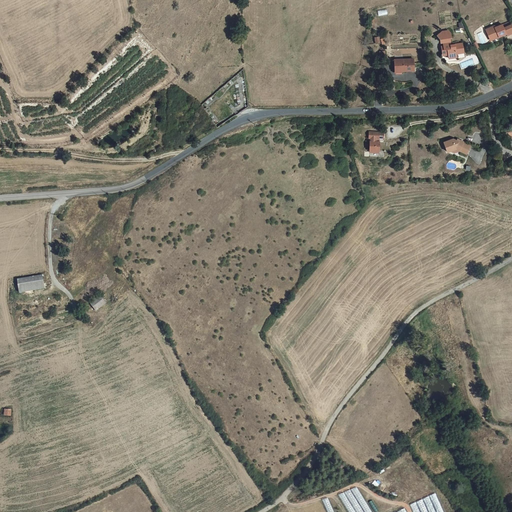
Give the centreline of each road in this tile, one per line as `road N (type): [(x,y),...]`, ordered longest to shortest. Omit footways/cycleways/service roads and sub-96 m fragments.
road 1 (tertiary): [(0,199),(126,188),(255,118),(459,107),(511,87)]
road 2 (unclassified): [(260,511),(288,494),(417,308),(511,255)]
road 3 (track): [(189,153),(125,161),(0,151)]
